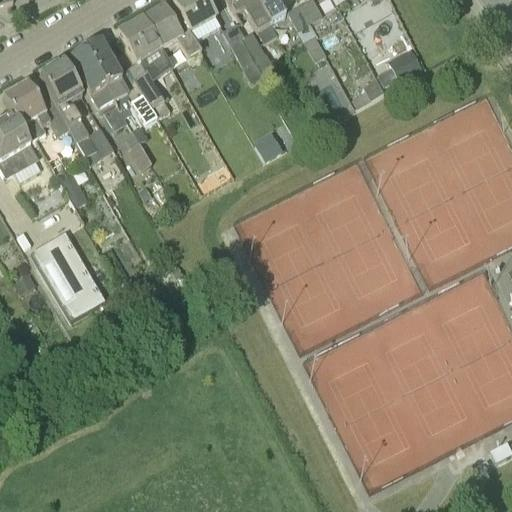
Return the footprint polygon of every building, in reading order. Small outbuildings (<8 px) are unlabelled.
[(0,0),(0,10),(12,8),(8,0),(0,0)] [(183,0),(171,7),(178,19),(193,45),(217,31),(200,0),(183,0)] [(277,41),(270,30),(253,0),(223,0),(234,19),(243,13),(263,49),(277,41)] [(273,0),(253,0),(270,30),(285,21),(273,0)] [(300,11),(309,29),(323,21),(313,3),(300,11)] [(310,30),(309,29),(300,11),(287,18),(298,37),(310,30)] [(187,64),(200,57),(193,45),(178,19),(170,23),(163,12),(142,23),(161,56),(177,47),(187,64)] [(135,71),(161,56),(142,23),(116,38),(135,71)] [(222,38),(243,75),(253,68),(239,46),(244,43),(236,30),(222,38)] [(239,46),(253,68),(262,82),(273,76),(251,38),(244,43),(239,46)] [(113,106),(128,98),(100,47),(84,56),(112,105),(113,106)] [(84,56),(69,65),(97,114),(112,105),(84,56)] [(421,76),(411,58),(390,70),(400,87),(421,76)] [(67,116),(65,112),(81,103),(62,69),(38,83),(46,97),(45,98),(50,106),(68,136),(69,136),(89,171),(113,157),(100,133),(87,141),(72,115),(70,115),(67,116)] [(142,100),(151,114),(163,107),(146,77),(133,84),(142,100)] [(361,93),(365,98),(370,108),(383,100),(382,98),(375,86),(366,91),(361,93)] [(49,129),(56,143),(68,136),(50,106),(39,112),(27,89),(1,103),(11,121),(28,149),(29,148),(44,139),(41,134),(49,129)] [(156,124),(151,114),(142,100),(130,106),(144,132),(156,125),(156,124)] [(122,123),(118,115),(116,111),(104,118),(114,134),(125,128),(122,123)] [(30,152),(31,151),(29,148),(28,149),(11,121),(0,127),(0,178),(4,185),(38,165),(30,152)] [(132,137),(138,149),(147,144),(140,132),(132,137)] [(130,154),(138,149),(132,137),(123,142),(130,154)] [(145,192),(136,197),(142,207),(151,202),(145,192)] [(85,207),(81,200),(77,199),(68,204),(73,213),(85,207)] [(65,240),(30,260),(70,329),(105,309),(65,240)] [(177,271),(169,275),(174,284),(182,279),(177,271)] [(34,291),(28,280),(13,289),(20,300),(34,291)] [(51,340),(45,344),(49,352),(56,348),(51,340)]
